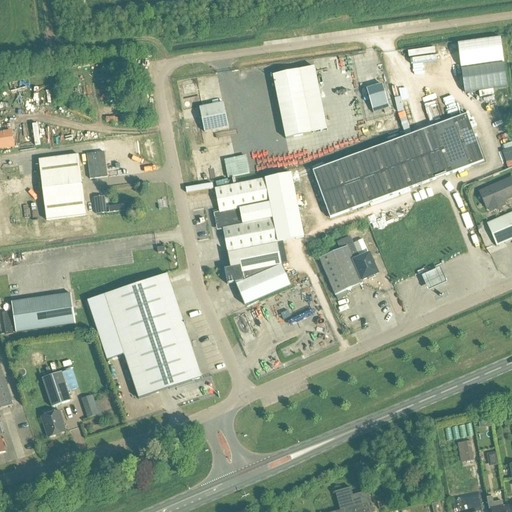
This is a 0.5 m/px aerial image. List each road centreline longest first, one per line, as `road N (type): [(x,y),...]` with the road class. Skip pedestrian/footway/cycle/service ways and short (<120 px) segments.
road 1 (unclassified): [(244,398),(196,283),(158,67),(511,16)]
road 2 (track): [(378,0),(30,43)]
road 3 (unclassified): [(244,398),(511,284)]
road 4 (unclassified): [(0,482),(211,415)]
road 5 (primary): [(347,433),(511,363)]
road 6 (primary): [(237,480),(273,472),(347,433)]
road 7 (primary): [(347,433),(237,480)]
